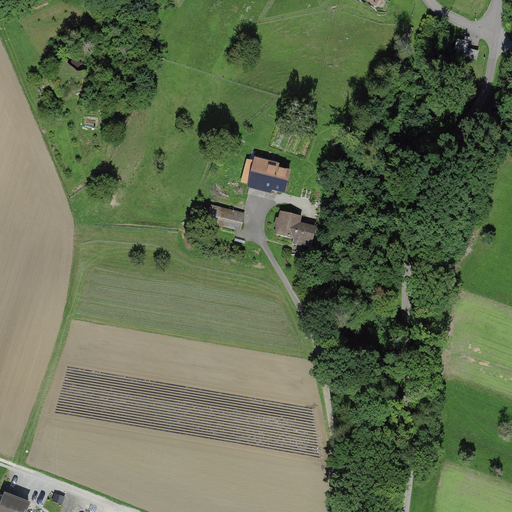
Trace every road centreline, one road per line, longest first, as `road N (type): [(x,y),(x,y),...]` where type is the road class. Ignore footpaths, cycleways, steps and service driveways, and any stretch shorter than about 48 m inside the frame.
road 1 (residential): [(495,36),(482,98),(410,210),(405,511)]
road 2 (track): [(123,511),(0,462)]
